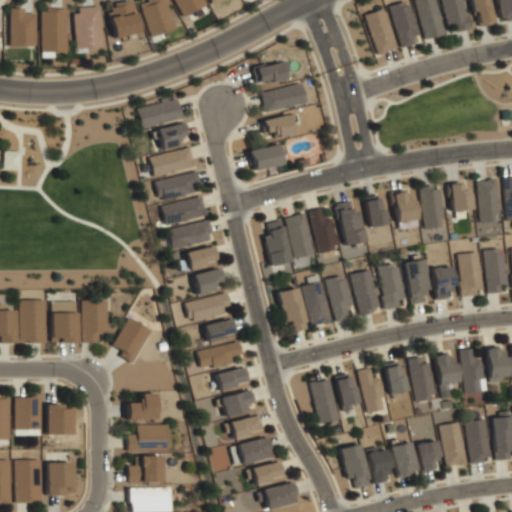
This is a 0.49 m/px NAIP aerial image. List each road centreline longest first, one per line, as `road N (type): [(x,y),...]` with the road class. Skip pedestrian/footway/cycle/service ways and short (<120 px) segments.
road 1 (residential): [(222,107),(216,142),(268,367),(331,511)]
road 2 (residential): [(0,88),(71,92),(145,76),(303,0)]
road 3 (residential): [(231,205),(354,170),(511,148)]
road 4 (residential): [(268,367),(361,341),(511,318)]
road 5 (residential): [(372,167),(355,92),(325,10),(312,0)]
road 6 (residential): [(338,95),(511,47)]
road 7 (residential): [(309,0),(354,170)]
road 8 (residential): [(368,511),(511,484)]
road 9 (residential): [(93,378),(100,491),(89,511)]
